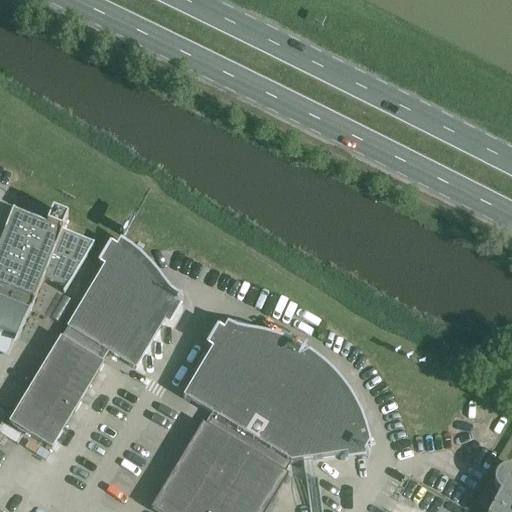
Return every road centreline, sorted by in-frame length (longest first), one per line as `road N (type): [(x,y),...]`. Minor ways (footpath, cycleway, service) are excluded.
road 1 (primary): [(72,0),(511,215)]
road 2 (primary): [(511,162),(184,0)]
